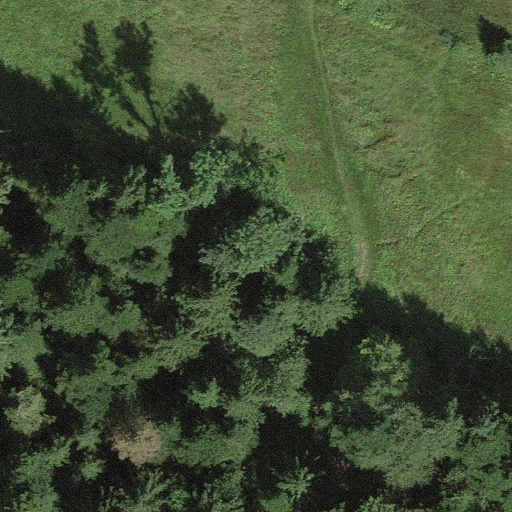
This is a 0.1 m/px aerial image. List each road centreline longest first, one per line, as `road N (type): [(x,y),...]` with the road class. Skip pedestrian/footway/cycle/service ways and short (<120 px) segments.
road 1 (track): [(311,0),(367,259),(379,377)]
road 2 (track): [(379,377),(329,494),(310,511)]
road 3 (track): [(379,377),(447,511)]
